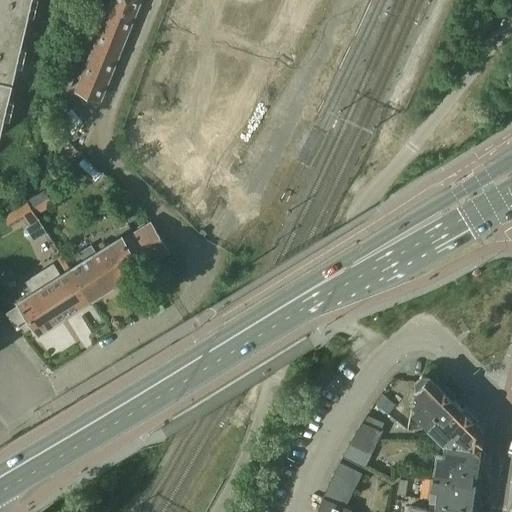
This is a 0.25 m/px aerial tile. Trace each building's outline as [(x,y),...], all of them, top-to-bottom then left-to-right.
[(0,0),(0,24),(26,31),(32,0),(0,0)] [(113,0),(109,9),(132,18),(139,0),(113,0)] [(100,98),(132,18),(109,9),(78,88),(100,98)] [(0,24),(0,79),(13,83),(26,31),(0,24)] [(168,30),(156,60),(167,64),(179,35),(168,30)] [(0,135),(1,136),(13,83),(0,79),(0,135)] [(95,180),(101,173),(94,167),(84,157),(78,163),(89,174),(95,180)] [(37,214),(54,204),(46,191),(29,201),(37,214)] [(37,214),(29,201),(4,217),(10,226),(24,216),(30,224),(39,218),(37,214)] [(124,216),(129,223),(139,217),(134,210),(124,216)] [(91,300),(157,258),(139,229),(124,238),(123,237),(97,253),(91,244),(79,252),(84,261),(71,269),(91,300)] [(21,304),(9,312),(18,327),(23,323),(26,328),(34,323),(40,333),(91,300),(71,269),(61,276),(53,263),(30,277),(35,284),(29,287),(33,293),(20,302),(21,304)] [(0,296),(0,307),(0,308),(9,303),(4,294),(0,296)] [(416,406),(413,409),(428,424),(436,415),(441,415),(446,410),(449,413),(462,402),(454,394),(456,392),(447,382),(444,385),(432,373),(422,375),(417,382),(418,389),(416,392),(414,402),(416,406)] [(388,414),(395,405),(383,394),(375,403),(388,414)] [(444,439),(446,440),(481,446),(484,426),(476,415),(479,413),(469,403),(466,406),(462,402),(449,413),(446,410),(441,415),(436,415),(428,424),(428,428),(434,434),(438,435),(439,434),(444,439)] [(355,433),(382,445),(387,433),(363,422),(355,433)] [(349,444),(376,457),(382,445),(355,433),(351,440),(349,444)] [(481,446),(446,440),(444,452),(438,451),(434,476),(454,479),(456,466),(477,470),(479,460),(482,458),(484,451),(480,447),(481,446)] [(342,456),(371,469),(376,457),(349,444),(342,456)] [(334,472),(364,485),(369,473),(340,460),(334,472)] [(433,486),(430,500),(471,507),(471,504),(475,503),(477,495),(474,491),(477,470),(456,466),(454,479),(434,476),(433,486)] [(329,484),(358,497),(364,485),(334,472),(330,481),(329,484)] [(323,497),(353,509),(358,497),(329,484),(326,490),(323,497)] [(352,511),(353,509),(323,497),(319,509),(317,511),(352,511)] [(409,507),(408,511),(474,511),(470,508),(471,507),(430,500),(429,510),(409,507)]
